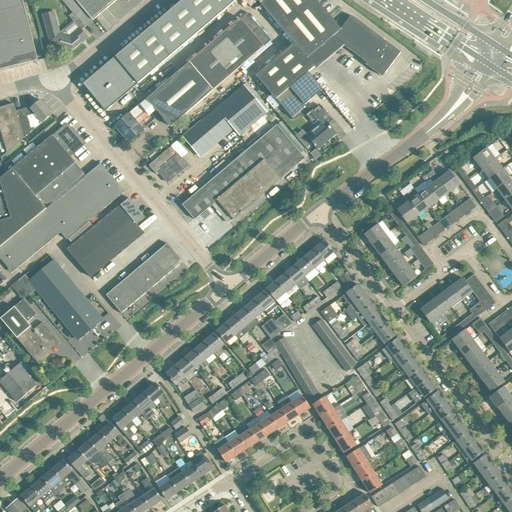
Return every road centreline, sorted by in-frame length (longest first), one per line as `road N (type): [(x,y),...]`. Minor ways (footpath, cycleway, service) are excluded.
road 1 (unclassified): [(51,82),(229,285)]
road 2 (residential): [(321,212),(437,122),(486,60)]
road 3 (residential): [(509,467),(394,308)]
road 4 (residential): [(0,479),(148,355)]
road 5 (residential): [(303,511),(337,488),(300,435),(229,483)]
road 6 (residential): [(229,483),(148,355)]
road 7 (residential): [(446,270),(428,246),(475,210),(511,255)]
road 8 (unclassified): [(51,82),(153,0)]
road 9 (residential): [(394,308),(321,212)]
